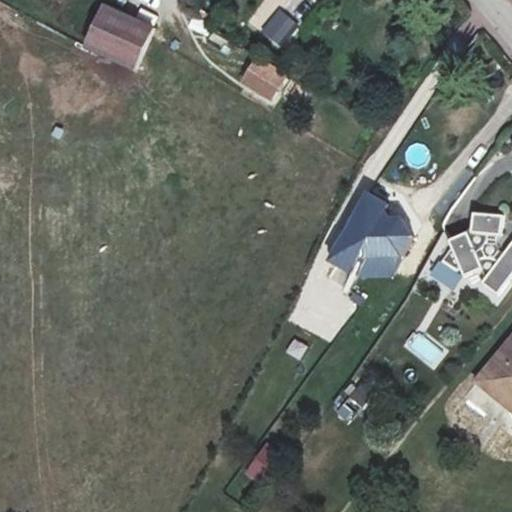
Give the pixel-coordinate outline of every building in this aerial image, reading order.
[(511,0),(503,0),(502,1),(511,9),(511,0)] [(260,31),(281,47),(299,24),(278,8),(260,31)] [(137,71),(154,40),(157,35),(110,12),(92,49),(137,71)] [(240,84),(273,102),(288,73),(254,56),(240,84)] [(422,143),(404,152),(412,168),(430,159),(422,143)] [(391,205),(370,193),(331,262),(354,275),(374,243),(382,257),(402,257),(413,238),(401,216),(391,217),(387,210),(391,205)] [(506,218),(474,216),(471,234),(450,243),(453,250),(443,263),(458,274),(461,270),(464,278),(483,269),(488,278),(483,285),(499,297),(511,280),(511,250),(509,255),(499,237),(504,237),(506,218)] [(417,330),(403,347),(434,370),(447,353),(417,330)] [(511,339),(477,381),(508,406),(511,401),(511,339)] [(348,425),(376,395),(361,382),(334,412),(348,425)] [(282,455),(266,445),(249,473),(265,482),(282,455)]
